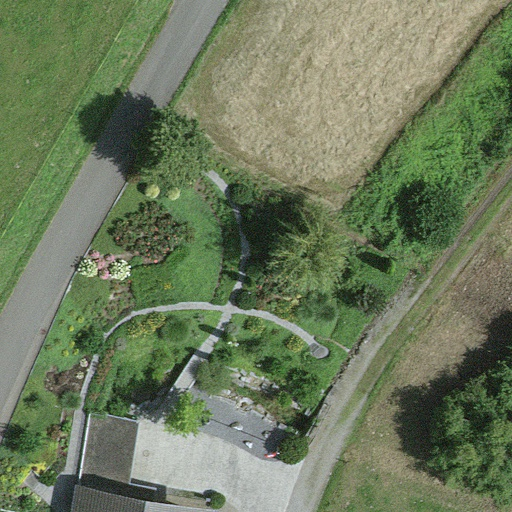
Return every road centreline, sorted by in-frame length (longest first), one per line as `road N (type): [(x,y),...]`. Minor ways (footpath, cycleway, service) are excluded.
road 1 (unclassified): [(0,367),(51,256),(210,0)]
road 2 (track): [(348,407),(388,341),(511,190)]
